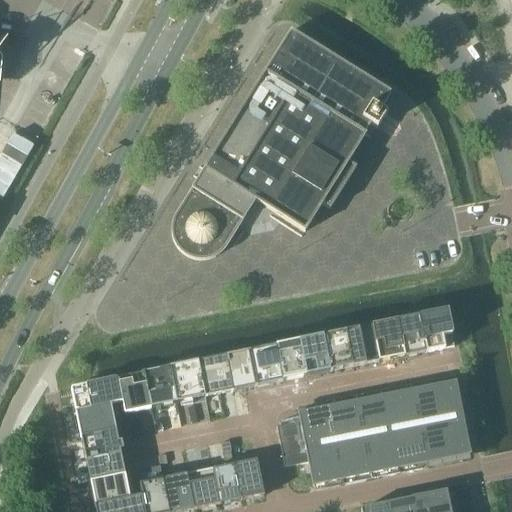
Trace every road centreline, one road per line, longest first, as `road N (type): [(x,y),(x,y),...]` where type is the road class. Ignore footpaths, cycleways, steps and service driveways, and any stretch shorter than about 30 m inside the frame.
road 1 (tertiary): [(0,375),(205,0)]
road 2 (tertiary): [(167,0),(0,316)]
road 3 (residential): [(511,464),(279,511)]
road 4 (residential): [(460,372),(260,414)]
road 5 (residential): [(511,171),(480,94),(411,7)]
road 6 (unknown): [(456,224),(344,224),(279,236)]
road 7 (residential): [(260,414),(125,440)]
